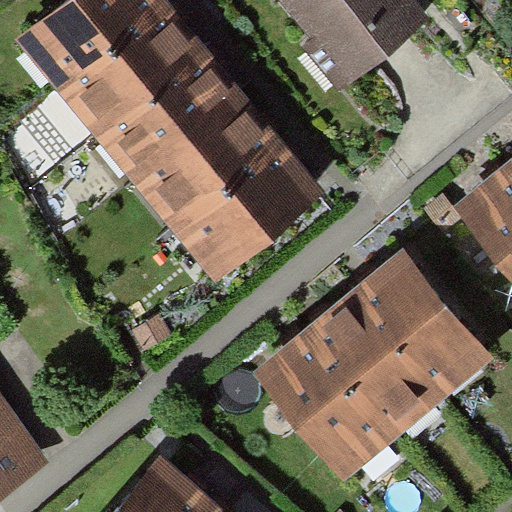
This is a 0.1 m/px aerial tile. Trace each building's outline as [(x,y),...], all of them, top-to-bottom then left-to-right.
[(75,0),(19,45),(214,287),(326,198),(291,154),(265,123),(215,60),(177,14),(166,0),(75,0)] [(276,0),(308,37),(303,45),(342,92),(428,20),(410,0),(276,0)] [(457,193),(511,261),(511,149),(500,159),(457,193)] [(260,363),(347,469),(493,350),(405,243),(377,266),(331,304),(300,330),(260,363)] [(0,484),(45,452),(0,388),(0,336),(14,327),(0,306),(0,484)] [(99,511),(236,511),(220,497),(190,471),(159,444),(99,511)]
